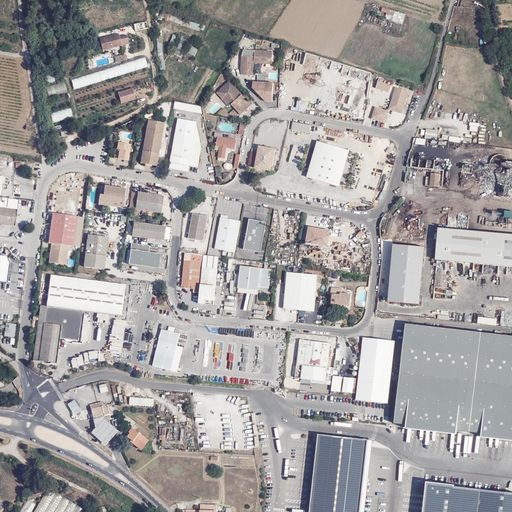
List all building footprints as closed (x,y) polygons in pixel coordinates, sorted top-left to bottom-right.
[(161,17),(177,23),(180,18),(161,10),(156,22),(158,23),(161,17)] [(119,26),(120,34),(134,32),(134,25),(119,26)] [(129,44),(126,32),(99,38),(102,50),(129,44)] [(174,46),(178,36),(173,35),(170,45),(174,46)] [(182,51),(186,45),(179,42),(176,48),(182,51)] [(188,53),(194,56),(197,49),(191,46),(188,53)] [(252,60),(269,61),(269,48),(242,47),(242,53),(239,53),(239,72),(251,73),(252,60)] [(97,81),(148,67),(145,57),(94,71),(97,81)] [(74,91),(77,100),(149,80),(146,72),(74,91)] [(70,79),(74,89),(89,84),(94,83),(92,74),(86,76),(85,75),(70,79)] [(46,87),(49,97),(67,90),(64,80),(46,87)] [(391,84),(378,80),(376,87),(389,91),(391,84)] [(232,87),(234,86),(230,81),(217,93),(221,97),(223,95),(229,102),(231,105),(234,108),(240,115),(250,105),(242,95),(241,96),(237,92),(235,93),(234,91),(235,90),(232,87)] [(264,97),(264,103),(273,103),(274,82),(254,82),(254,97),(264,97)] [(242,95),(234,86),(232,87),(235,90),(234,91),(235,93),(237,92),(241,96),(242,95)] [(390,104),(392,104),(396,106),(395,110),(402,112),(409,90),(396,86),(393,95),(390,104)] [(117,93),(121,104),(136,99),(132,88),(117,93)] [(221,97),(227,104),(229,102),(223,95),(221,97)] [(297,102),(296,108),(291,107),(291,110),(302,112),(303,103),(297,102)] [(175,103),(174,110),(202,113),(202,105),(175,103)] [(384,122),(388,110),(380,107),(379,111),(374,109),(372,116),(373,118),(384,122)] [(71,108),(52,111),(54,121),(72,118),(71,108)] [(201,147),(197,125),(196,122),(178,119),(171,156),(170,162),(169,168),(187,172),(188,165),(197,167),(201,147)] [(139,163),(156,166),(163,123),(146,120),(139,163)] [(245,126),(247,123),(240,122),(238,134),(243,135),(245,126)] [(292,131),(310,132),(310,124),(292,123),(292,131)] [(426,129),(425,139),(437,140),(438,130),(426,129)] [(226,147),(234,149),(236,140),(216,136),(215,146),(219,146),(217,158),(224,159),(226,147)] [(129,159),(131,144),(119,142),(117,150),(119,150),(118,157),(129,159)] [(346,149),(319,142),(309,177),(336,184),(346,149)] [(271,171),(275,149),(259,146),(255,168),(271,171)] [(340,185),(349,150),(346,149),(336,184),(340,185)] [(224,180),(232,180),(231,172),(223,173),(224,180)] [(440,174),(432,174),(431,186),(439,187),(440,174)] [(58,198),(66,197),(66,198),(73,197),(77,196),(76,189),(82,188),(80,178),(62,182),(64,189),(57,190),(58,198)] [(100,195),(99,203),(124,206),(126,187),(105,184),(104,195),(100,195)] [(137,193),(135,209),(160,212),(163,196),(137,193)] [(0,224),(15,226),(16,209),(0,207),(0,224)] [(511,218),(511,212),(505,212),(487,211),(487,218),(483,217),(483,222),(507,224),(507,218),(511,218)] [(74,246),(78,216),(53,212),(49,242),(51,242),(68,245),(74,246)] [(393,218),(398,224),(405,219),(401,212),(393,218)] [(189,242),(204,244),(207,219),(192,217),(189,242)] [(216,250),(236,254),(242,222),(221,219),(216,250)] [(267,223),(250,220),(244,251),(261,254),(267,223)] [(166,228),(134,223),(132,237),(164,241),(166,228)] [(318,236),(328,238),(330,231),(309,227),(306,240),(311,241),(313,235),(318,236)] [(361,236),(358,234),(361,231),(357,227),(352,233),(355,236),(353,239),(356,242),(361,236)] [(406,227),(403,237),(415,240),(418,230),(406,227)] [(511,235),(439,228),(436,259),(511,266),(511,235)] [(108,237),(88,234),(85,253),(105,255),(108,237)] [(311,241),(327,244),(328,238),(318,236),(313,235),(311,241)] [(51,242),(49,261),(65,263),(68,245),(51,242)] [(424,248),(393,245),(388,303),(419,306),(424,248)] [(158,269),(160,255),(131,250),(129,265),(158,269)] [(105,255),(85,253),(83,265),(103,268),(105,255)] [(204,268),(205,256),(191,255),(190,262),(184,261),(182,288),(193,290),(192,293),(201,294),(202,285),(204,268)] [(0,281),(7,282),(9,264),(6,258),(0,257),(0,281)] [(253,268),(242,267),(240,289),(251,291),(253,268)] [(204,268),(202,285),(201,294),(200,304),(215,305),(217,287),(219,269),(204,268)] [(269,293),(271,270),(253,268),(251,291),(259,291),(269,293)] [(299,310),(302,275),(288,273),(285,309),(299,310)] [(121,315),(125,284),(50,274),(46,306),(40,305),(39,316),(38,319),(38,324),(60,327),(59,338),(78,340),(82,310),(121,315)] [(313,311),(317,276),(302,275),(299,310),(313,311)] [(331,304),(349,305),(350,294),(340,293),(340,287),(331,287),(330,294),(332,294),(331,304)] [(500,326),(511,327),(511,300),(507,300),(506,304),(498,303),(497,314),(502,314),(500,326)] [(3,337),(15,338),(16,323),(5,322),(3,337)] [(60,327),(38,324),(33,359),(56,362),(59,338),(60,327)] [(398,327),(379,325),(367,420),(387,422),(398,327)] [(481,334),(407,325),(396,424),(408,426),(407,431),(457,437),(458,433),(470,434),(481,334)] [(153,367),(172,371),(181,334),(162,330),(153,367)] [(511,337),(481,334),(470,434),(482,435),(482,439),(511,442),(511,337)] [(13,345),(15,339),(8,337),(7,344),(13,345)] [(330,344),(326,344),(300,340),(297,365),(303,366),(323,368),(327,369),(330,344)] [(301,378),(325,381),(327,369),(323,368),(303,366),(301,378)] [(98,385),(100,393),(107,392),(106,384),(98,385)] [(351,399),(301,394),(299,414),(349,418),(351,399)] [(153,407),(154,399),(129,397),(128,405),(153,407)] [(250,401),(250,413),(257,413),(257,419),(270,419),(270,415),(264,415),(264,401),(250,401)] [(110,414),(107,404),(103,405),(91,408),(93,418),(110,414)] [(91,433),(105,445),(108,443),(118,431),(105,420),(104,416),(93,419),(95,428),(93,431),(91,433)] [(148,440),(131,427),(128,431),(129,432),(127,436),(131,439),(130,440),(141,449),(148,440)] [(360,511),(368,441),(318,436),(309,511),(360,511)] [(454,486),(426,483),(422,511),(511,511),(511,494),(454,489),(454,486)] [(79,511),(83,508),(48,487),(32,511),(79,511)] [(19,511),(30,511),(35,504),(27,500),(19,511)]
